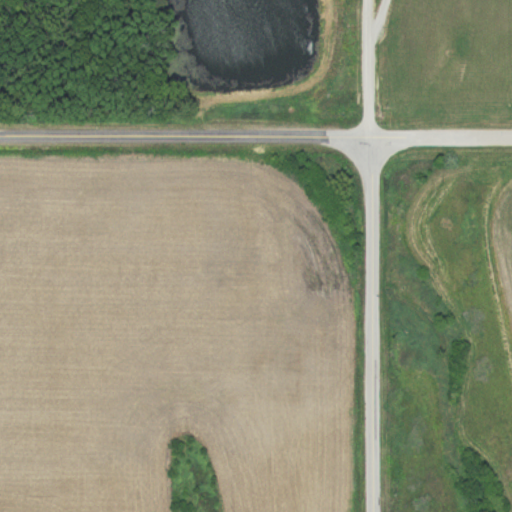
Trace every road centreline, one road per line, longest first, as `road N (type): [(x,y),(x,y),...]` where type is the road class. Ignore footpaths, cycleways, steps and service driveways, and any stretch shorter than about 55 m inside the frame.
road 1 (tertiary): [(369,511),(366,138)]
road 2 (residential): [(366,138),(0,133)]
road 3 (residential): [(511,137),(366,138)]
road 4 (residential): [(366,138),(368,0)]
